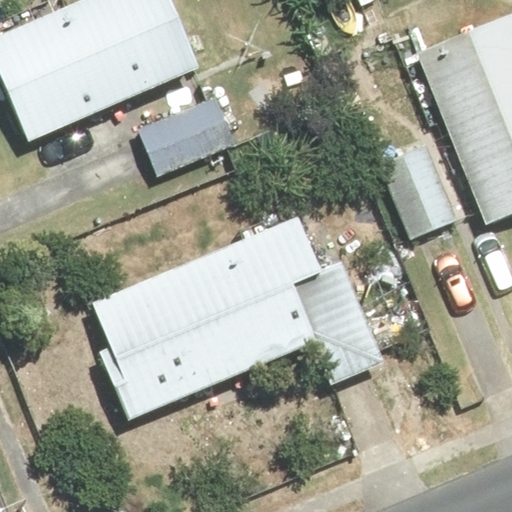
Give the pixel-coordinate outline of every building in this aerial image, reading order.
[(103,0),(0,43),(0,85),(26,147),(197,76),(165,0),(103,0)] [(511,22),(511,20),(413,60),(482,229),(511,216),(511,22)] [(136,132),(153,176),(233,144),(215,100),(136,132)] [(427,146),(379,166),(409,242),(458,222),(427,146)] [(79,314),(125,427),(312,351),(289,295),(318,283),(294,226),(79,314)]
